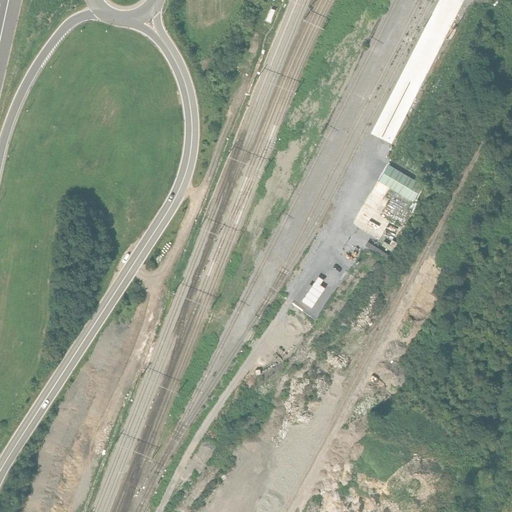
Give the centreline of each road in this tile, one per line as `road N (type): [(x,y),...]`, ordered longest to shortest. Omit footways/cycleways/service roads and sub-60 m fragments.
road 1 (track): [(157,511),(336,225),(442,0)]
road 2 (secondary): [(172,53),(191,112),(183,182),(0,470)]
road 3 (motorway): [(0,154),(11,111),(50,42),(68,24),(103,15)]
